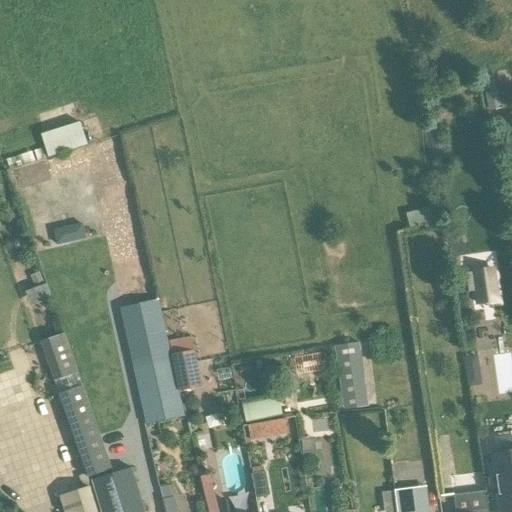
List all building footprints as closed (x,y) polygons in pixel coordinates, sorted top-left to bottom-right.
[(498,92),(485,94),(489,113),(502,110),(498,92)] [(80,123),(41,136),(48,158),(87,145),(80,123)] [(98,145),(103,164),(126,158),(121,139),(98,145)] [(466,274),(468,293),(474,292),(476,306),(500,303),(495,268),(471,271),(472,273),(466,274)] [(185,418),(179,393),(168,343),(159,300),(118,309),(143,427),(185,418)] [(40,343),(88,478),(111,470),(64,334),(40,343)] [(168,343),(179,393),(201,388),(190,338),(168,343)] [(336,355),(356,352),(355,345),(335,347),(336,355)] [(464,358),(465,370),(476,369),(479,366),(478,356),(464,358)] [(339,373),(355,371),(353,359),(337,361),(339,373)] [(356,383),(355,371),(339,373),(340,385),(356,383)] [(29,428),(13,376),(0,380),(0,437),(2,437),(0,429),(0,428),(15,424),(17,432),(29,428)] [(368,407),(366,395),(342,399),(344,411),(368,407)] [(243,403),(245,421),(284,417),(282,399),(243,403)] [(285,420),(275,421),(278,437),(288,435),(285,420)] [(257,425),(248,427),(250,438),(251,442),(260,440),(257,425)] [(0,460),(7,475),(19,469),(6,442),(0,445),(0,460)] [(511,511),(511,451),(492,454),(500,511),(511,511)] [(139,511),(128,471),(93,482),(101,511),(139,511)] [(270,496),(266,473),(252,475),(257,499),(264,498),(270,496)] [(199,478),(207,511),(218,511),(209,476),(199,478)] [(353,511),(349,483),(332,485),(336,511),(353,511)] [(171,487),(161,489),(166,511),(178,511),(176,497),(173,498),(171,487)] [(96,511),(89,488),(58,498),(62,511),(96,511)] [(430,511),(427,488),(395,493),(397,511),(430,511)] [(394,498),(385,498),(387,510),(395,509),(394,498)]
